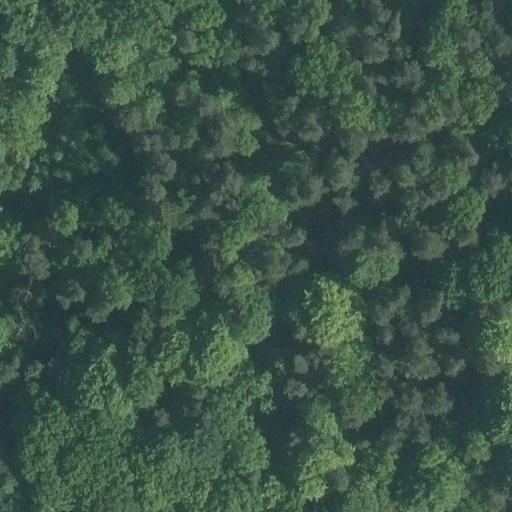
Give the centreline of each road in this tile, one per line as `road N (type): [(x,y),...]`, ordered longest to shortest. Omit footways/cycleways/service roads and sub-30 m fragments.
road 1 (track): [(226,511),(0,422)]
road 2 (track): [(0,116),(117,0)]
